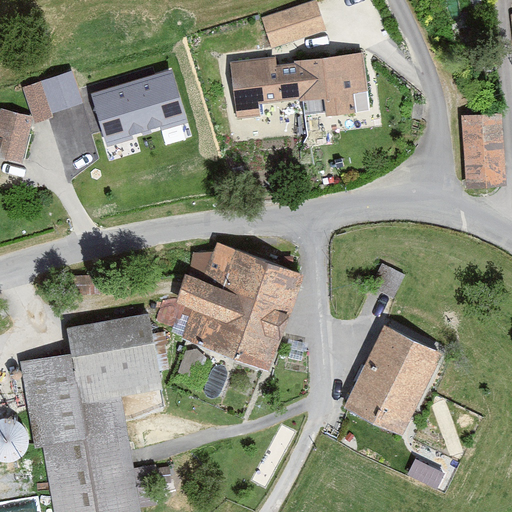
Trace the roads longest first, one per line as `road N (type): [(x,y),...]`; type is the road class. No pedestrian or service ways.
road 1 (tertiary): [(308,211),(161,226),(0,278)]
road 2 (residential): [(267,511),(310,434),(321,396),(308,211)]
road 3 (residential): [(397,0),(429,66),(440,125),(428,202)]
road 4 (tertiary): [(428,202),(308,211)]
